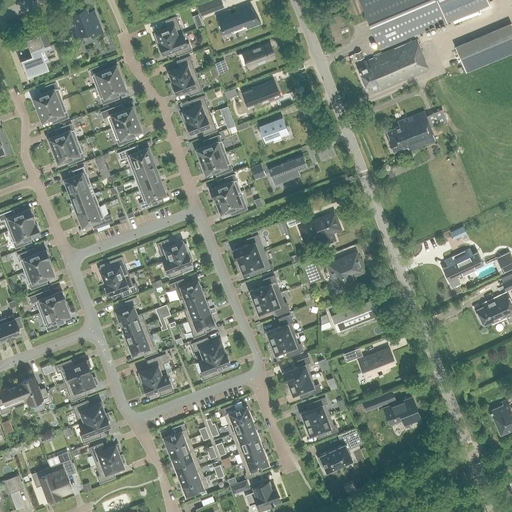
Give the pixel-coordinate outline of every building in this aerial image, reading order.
[(197,6),(201,16),(215,11),(211,0),(197,6)] [(358,0),(379,50),(490,4),(488,0),(358,0)] [(229,12),(216,17),(221,29),(241,22),(243,28),(246,27),(247,29),(261,24),(260,22),(251,7),(231,15),(229,12)] [(72,30),(78,27),(81,34),(94,29),(95,33),(102,31),(97,19),(91,22),(86,8),(73,13),(75,19),(69,21),(72,30)] [(176,17),(163,21),(166,28),(154,32),(156,36),(154,37),(156,44),(182,34),(176,17)] [(196,28),(203,25),(200,20),(194,22),(196,28)] [(511,27),(511,24),(455,47),(466,73),(511,53),(511,27)] [(28,79),(34,77),(34,76),(49,71),(45,61),(48,60),(44,49),(51,46),(48,40),(45,32),(39,34),(39,35),(28,40),(35,58),(28,61),(31,68),(25,71),(28,79)] [(191,50),(189,43),(186,44),(182,34),(156,44),(159,51),(161,50),(163,54),(174,50),(176,56),(191,50)] [(361,63),(363,68),(358,70),(367,90),(378,85),(380,90),(428,70),(415,40),(361,63)] [(237,55),(244,53),(250,70),(258,64),(274,58),(270,48),(269,49),(267,43),(237,55)] [(364,58),(361,52),(356,54),(358,60),(364,58)] [(168,72),(172,82),(172,83),(196,73),(189,56),(177,61),(179,67),(168,72)] [(220,61),(215,63),(218,74),(224,72),(220,61)] [(91,75),(96,87),(120,78),(119,76),(120,75),(118,68),(117,69),(116,66),(103,71),(101,65),(90,69),(92,75),(91,75)] [(190,96),(202,91),(196,73),(172,83),(172,82),(170,83),(173,91),(175,90),(176,94),(187,89),(190,96)] [(103,104),(114,100),(112,94),(124,89),(123,87),(125,86),(122,79),(121,80),(120,78),(96,87),(100,99),(101,98),(103,104)] [(281,97),(275,81),(254,89),(252,86),(241,91),(242,94),(247,106),(267,98),(269,101),(281,97)] [(34,100),(33,101),(36,108),(37,107),(38,109),(62,100),(58,88),(57,88),(55,83),(44,87),(46,93),(33,98),(34,100)] [(234,89),(224,92),(227,99),(237,95),(234,89)] [(181,116),(184,123),(210,113),(203,96),(190,101),(193,107),(182,111),(183,115),(181,116)] [(40,119),(41,118),(42,121),(55,116),(57,122),(68,117),(66,112),(67,111),(62,100),(38,109),(39,111),(37,112),(40,119)] [(101,112),(103,118),(107,117),(111,128),(136,119),(135,117),(136,116),(134,109),(132,110),(131,107),(119,112),(117,106),(101,112)] [(227,107),(221,109),(228,128),(230,128),(234,126),(227,107)] [(399,126),(386,131),(389,139),(388,140),(392,152),(406,146),(408,151),(435,140),(424,111),(397,122),(399,126)] [(442,111),(429,117),(433,127),(447,121),(442,111)] [(210,113),(184,123),(186,130),(189,129),(190,133),(201,129),(204,135),(216,130),(210,113)] [(281,135),(288,133),(282,116),(259,125),(265,142),(272,139),(273,141),(282,137),(281,135)] [(119,145),(130,141),(128,135),(140,130),(139,128),(140,127),(138,120),(137,121),(136,119),(111,128),(116,140),(116,139),(119,145)] [(49,142),(52,149),(53,148),(54,150),(78,141),(74,129),(73,130),(71,124),(60,128),(62,134),(49,139),(50,141),(49,142)] [(221,141),(218,135),(207,139),(209,145),(197,150),(198,152),(197,153),(199,160),(201,159),(201,161),(226,152),(221,140),(221,141)] [(58,162),(71,157),(73,163),(84,159),(82,153),(83,153),(78,141),(54,150),(54,152),(53,153),(56,160),(57,159),(58,162)] [(152,160),(150,155),(151,154),(149,148),(147,149),(147,148),(139,151),(137,145),(118,152),(120,159),(126,157),(131,168),(152,160)] [(202,164),(201,164),(203,171),(205,170),(206,173),(218,168),(221,174),(232,170),(230,164),(226,152),(201,161),(202,164)] [(294,170),(307,165),(303,155),(268,168),(272,179),(279,176),(282,182),(296,177),(294,170)] [(102,156),(95,158),(99,168),(106,166),(102,156)] [(131,168),(135,179),(156,171),(152,160),(131,168)] [(261,163),(249,167),(254,179),(265,175),(261,163)] [(65,180),(64,181),(66,187),(67,186),(70,192),(86,185),(91,184),(86,172),(85,172),(83,166),(72,170),(74,176),(65,180)] [(135,179),(139,191),(160,182),(156,171),(135,179)] [(222,178),(225,184),(210,190),(213,198),(215,197),(217,201),(236,193),(241,192),(236,180),(234,174),(222,178)] [(139,191),(143,202),(140,203),(142,209),(157,203),(155,197),(165,194),(164,193),(166,193),(163,187),(162,187),(160,182),(139,191)] [(70,192),(74,203),(90,196),(86,185),(70,192)] [(218,206),(217,206),(220,214),(225,212),(224,211),(233,207),(236,213),(247,209),(245,203),(241,204),(236,193),(217,201),(218,206)] [(74,203),(78,214),(99,206),(95,194),(90,196),(74,203)] [(260,197),(254,200),(257,208),(263,205),(260,197)] [(78,214),(80,219),(79,219),(81,225),(82,225),(95,220),(98,228),(110,224),(107,216),(104,217),(99,206),(78,214)] [(32,221),(31,217),(33,217),(30,209),(15,215),(13,209),(0,213),(0,221),(4,220),(8,231),(32,221)] [(308,223),(309,224),(300,227),(305,239),(311,237),(312,239),(321,236),(324,241),(333,238),(330,232),(339,228),(335,219),(333,220),(331,215),(315,221),(314,221),(308,223)] [(298,216),(286,220),(289,227),(300,223),(298,216)] [(8,231),(12,242),(13,242),(15,248),(27,244),(24,238),(39,232),(36,225),(34,225),(32,221),(8,231)] [(463,226),(451,232),(454,239),(466,233),(463,226)] [(237,258),(238,261),(264,251),(258,235),(247,239),(249,244),(233,251),(236,258),(237,258)] [(156,243),(163,260),(187,251),(182,241),(176,243),(171,245),(169,239),(156,243)] [(46,250),(31,256),(29,250),(18,254),(20,260),(19,260),(24,272),(48,262),(47,259),(49,258),(46,250)] [(163,260),(169,278),(182,273),(180,267),(191,263),(189,259),(192,258),(189,250),(187,251),(163,260)] [(271,268),(264,251),(238,261),(239,265),(238,265),(241,273),(257,267),(260,272),(271,268)] [(446,269),(441,272),(450,292),(459,288),(455,280),(484,267),(478,254),(471,257),(469,251),(457,257),(458,259),(453,262),(451,259),(443,263),(446,269)] [(356,254),(328,265),(338,290),(355,283),(352,275),(362,271),(356,254)] [(511,258),(510,254),(497,260),(503,274),(511,269),(511,258)] [(105,283),(128,274),(122,257),(109,262),(111,268),(107,269),(100,272),(105,283)] [(323,279),(315,260),(301,266),(308,285),(323,279)] [(31,289),(42,285),(40,279),(53,274),(52,271),(53,271),(50,264),(49,265),(48,262),(24,272),(28,283),(29,283),(31,289)] [(104,288),(107,295),(120,290),(122,296),(138,290),(135,283),(132,284),(128,274),(105,283),(106,287),(104,288)] [(266,286),(251,292),(255,302),(279,293),(280,292),(274,275),(272,275),(263,279),(266,286)] [(511,277),(501,282),(506,292),(511,288),(511,277)] [(180,300),(182,299),(202,291),(197,280),(186,284),(184,278),(169,284),(171,291),(175,289),(180,300)] [(35,302),(40,313),(64,303),(62,300),(65,299),(62,291),(47,297),(45,291),(29,297),(31,303),(35,302)] [(206,301),(202,291),(182,299),(186,309),(206,301)] [(257,306),(255,307),(258,315),(274,309),(276,315),(288,311),(290,310),(287,302),(284,303),(280,292),(279,293),(255,302),(257,306)] [(115,311),(119,322),(137,315),(133,305),(138,303),(136,297),(124,301),(126,307),(115,311)] [(484,306),(476,310),(477,312),(476,314),(478,318),(480,319),(483,324),(491,321),(492,323),(506,316),(497,297),(483,304),(484,306)] [(339,304),(342,313),(332,316),(339,333),(350,329),(347,323),(366,316),(369,322),(379,318),(372,301),(356,307),(353,299),(339,304)] [(183,310),(188,321),(210,312),(206,301),(186,309),(183,310)] [(58,327),(56,320),(57,320),(57,321),(63,319),(63,317),(68,315),(67,312),(69,312),(66,305),(65,306),(64,303),(40,313),(44,325),(45,324),(47,331),(58,327)] [(214,323),(210,312),(188,321),(192,331),(191,331),(193,338),(205,333),(203,327),(214,323)] [(119,322),(124,333),(146,325),(142,313),(137,315),(119,322)] [(7,339),(14,336),(14,335),(20,333),(13,314),(0,318),(0,337),(1,340),(7,338),(7,339)] [(269,340),(271,343),(295,334),(291,323),(293,322),(290,314),(279,319),(281,326),(265,333),(268,340),(269,340)] [(146,325),(124,333),(128,344),(150,335),(146,325)] [(270,347),(273,355),(289,349),(292,355),(303,351),(300,344),(298,345),(295,334),(271,343),(272,346),(270,347)] [(145,356),(157,352),(155,345),(154,346),(150,335),(128,344),(132,355),(143,350),(145,356)] [(199,348),(203,359),(225,351),(220,340),(209,344),(207,338),(192,343),(194,350),(199,348)] [(387,370),(386,366),(394,362),(391,353),(390,353),(388,348),(359,360),(361,364),(360,365),(363,373),(371,370),(373,376),(378,374),(378,375),(382,373),(382,372),(387,370)] [(348,361),(360,357),(357,349),(345,353),(348,361)] [(225,351),(203,359),(198,361),(203,373),(200,374),(203,380),(221,374),(218,368),(222,366),(229,363),(225,351)] [(141,384),(143,383),(167,374),(163,363),(168,361),(165,354),(147,361),(150,368),(139,372),(140,376),(138,377),(141,384)] [(306,364),(310,362),(308,357),(297,361),(299,367),(283,373),(286,381),(287,380),(288,384),(311,375),(306,364)] [(91,366),(88,360),(79,364),(79,363),(75,365),(73,359),(55,366),(57,373),(60,372),(64,383),(91,373),(89,367),(91,366)] [(95,377),(93,378),(91,373),(64,383),(71,401),(86,395),(84,389),(97,384),(95,377)] [(173,391),(167,374),(143,383),(147,394),(154,391),(154,392),(158,390),(160,396),(173,391)] [(318,384),(315,385),(311,375),(288,384),(290,387),(288,387),(291,395),(308,389),(310,395),(321,390),(318,384)] [(21,381),(22,383),(28,399),(31,407),(49,400),(45,388),(39,390),(33,376),(21,381)] [(0,399),(0,410),(1,414),(9,411),(8,407),(28,399),(22,383),(1,391),(4,398),(0,399)] [(379,396),(362,402),(366,411),(382,404),(382,405),(383,405),(379,396)] [(304,421),(305,424),(330,415),(325,404),(327,404),(325,397),(314,402),(316,407),(299,414),(302,421),(304,421)] [(383,407),(389,423),(390,423),(391,426),(397,424),(396,420),(402,418),(404,424),(404,425),(421,419),(417,408),(412,397),(410,397),(384,408),(383,407)] [(511,399),(494,406),(504,432),(511,428),(511,399)] [(79,424),(105,414),(101,402),(90,407),(87,400),(72,406),(79,424)] [(233,404),(220,409),(223,415),(224,415),(228,424),(250,416),(246,406),(236,410),(233,404)] [(99,430),(110,426),(108,420),(110,420),(107,413),(105,414),(79,424),(83,435),(81,436),(83,443),(101,436),(99,430)] [(338,431),(335,425),(334,425),(330,415),(305,424),(307,427),(305,428),(308,436),(324,430),(327,435),(338,431)] [(232,434),(253,426),(250,416),(228,424),(232,434)] [(206,419),(205,419),(208,426),(210,431),(216,429),(214,423),(212,424),(210,419),(207,420),(206,419)] [(13,430),(10,420),(3,422),(7,432),(13,430)] [(186,429),(183,423),(172,428),(174,434),(186,429)] [(253,426),(232,434),(235,444),(257,435),(253,426)] [(337,436),(342,445),(319,455),(320,457),(317,458),(321,465),(323,463),(326,471),(352,460),(347,450),(363,442),(356,428),(337,436)] [(164,437),(168,448),(189,439),(186,429),(174,434),(164,437)] [(216,429),(210,431),(212,437),(218,435),(216,429)] [(207,432),(201,435),(203,440),(209,438),(207,432)] [(257,435),(235,444),(239,453),(261,445),(257,435)] [(193,449),(189,439),(168,448),(171,457),(193,449)] [(215,445),(217,450),(224,448),(221,442),(215,445)] [(89,448),(96,464),(120,455),(118,451),(120,451),(118,444),(104,449),(102,443),(89,448)] [(242,463),(264,454),(261,445),(239,453),(242,463)] [(206,448),(208,454),(215,451),(212,446),(206,448)] [(171,457),(175,467),(197,458),(193,449),(171,457)] [(210,459),(217,457),(215,451),(208,454),(210,459)] [(67,452),(48,459),(51,467),(61,493),(62,493),(63,495),(70,492),(69,490),(71,489),(66,476),(75,472),(70,459),(67,452)] [(122,463),(125,462),(122,454),(120,455),(96,464),(100,475),(97,476),(100,483),(115,477),(113,471),(124,467),(122,463)] [(264,454),(242,463),(246,472),(245,472),(247,479),(260,474),(258,468),(268,464),(264,454)] [(178,476),(200,468),(197,458),(175,467),(178,476)] [(220,465),(213,467),(216,473),(222,470),(220,465)] [(36,487),(42,485),(48,499),(60,494),(61,493),(51,467),(31,474),(36,487)] [(178,476),(182,486),(204,477),(200,468),(178,476)] [(23,488),(19,475),(6,480),(10,493),(23,488)] [(182,486),(186,495),(208,487),(204,477),(182,486)] [(246,481),(229,487),(232,494),(248,489),(246,481)] [(89,482),(82,485),(85,492),(92,490),(89,482)] [(274,506),(273,504),(280,502),(275,489),(271,490),(268,482),(253,487),(254,491),(245,494),(249,506),(257,503),(259,509),(271,505),(272,506),(274,506)] [(202,507),(203,511),(213,511),(219,509),(216,501),(202,507)]
